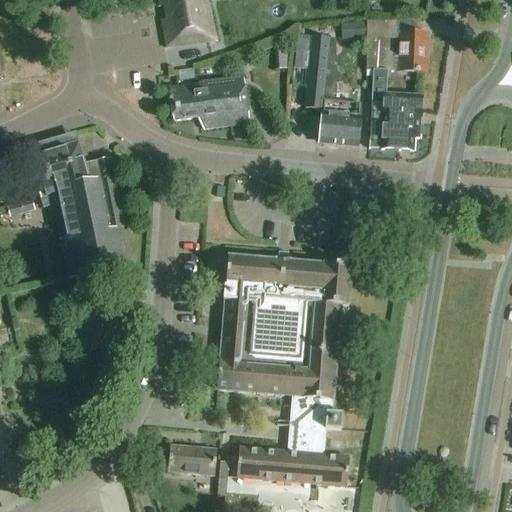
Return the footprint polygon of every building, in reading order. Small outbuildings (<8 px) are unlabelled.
[(164,50),(216,43),(207,0),(156,0),(158,9),(164,8),(166,22),(160,23),(164,50)] [(373,74),(386,75),(392,75),(392,60),(397,61),(397,75),(426,76),(428,37),(399,36),(399,37),(395,37),(395,24),(367,23),(366,73),(373,74)] [(335,43),(311,40),(304,111),(306,111),(321,113),(320,121),(318,122),(317,129),(319,132),(317,147),(338,149),(357,151),(361,121),(360,107),(343,105),(334,104),(336,83),(335,43)] [(193,71),(178,73),(179,84),(195,81),(193,71)] [(386,75),(373,74),(371,109),(369,143),(381,144),(380,152),(412,154),(413,141),(418,141),(419,121),(421,99),(385,98),(386,75)] [(203,133),(248,127),(243,80),(200,85),(201,88),(168,92),(169,94),(165,97),(166,102),(170,104),(172,124),(197,121),(203,133)] [(83,165),(75,136),(25,151),(35,182),(34,182),(35,185),(33,186),(36,195),(38,195),(43,210),(54,208),(68,282),(132,268),(109,160),(83,165)] [(22,216),(34,212),(31,202),(19,206),(22,216)] [(348,308),(351,269),(323,267),(323,268),(290,265),(290,264),(287,264),(274,263),(274,264),(227,260),(217,392),(295,398),(290,453),(241,449),(238,479),(347,487),(349,457),(324,455),(326,429),(341,430),(342,415),(332,414),(333,401),(341,308),(348,308)] [(214,479),(216,453),(169,449),(167,475),(214,479)] [(237,475),(238,466),(220,465),(220,474),(237,475)] [(236,486),(237,477),(219,476),(219,484),(236,486)]
